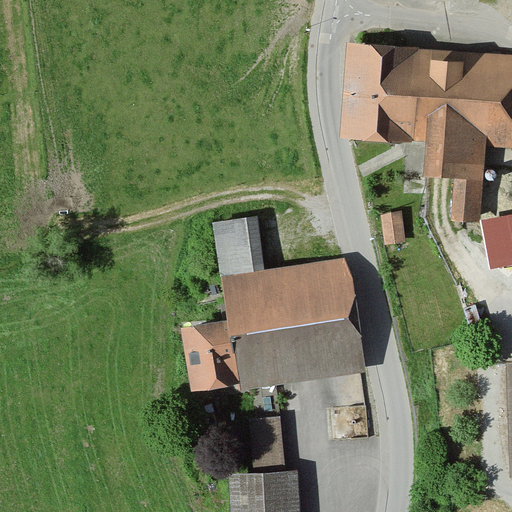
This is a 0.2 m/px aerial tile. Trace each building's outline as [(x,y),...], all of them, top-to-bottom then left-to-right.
[(421,182),(453,184),(449,224),(480,227),(487,151),(510,153),(511,130),(511,60),(348,47),(340,140),(424,147),(421,182)] [(387,249),(407,245),(402,214),(382,218),(387,249)] [(229,340),(344,321),(350,304),(343,261),(265,274),(256,220),(207,228),(223,324),(176,332),(187,397),(237,388),(229,340)] [(473,268),(504,291),(511,280),(511,229),(506,225),(473,268)] [(228,480),(230,511),(298,511),(295,474),(285,474),(280,422),(248,425),(253,478),(228,480)]
